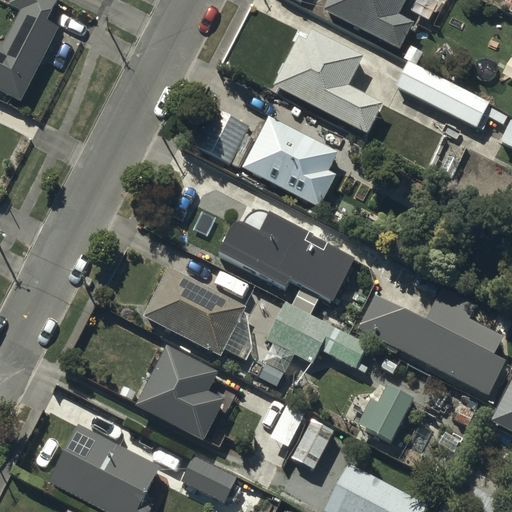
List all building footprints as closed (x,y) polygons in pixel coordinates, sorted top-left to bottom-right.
[(60,4),(51,0),(13,0),(10,7),(22,13),(4,48),(0,46),(0,94),(21,105),(58,33),(48,28),(60,4)] [(410,0),(332,0),(323,16),(400,56),(414,30),(399,22),(410,0)] [(364,62),(313,36),(308,46),(299,42),(273,91),(367,139),(382,110),(348,93),(364,62)] [(423,58),(411,50),(405,61),(416,68),(423,58)] [(490,109),(410,67),(397,91),(477,133),(490,109)] [(250,131),(216,114),(196,151),(230,169),(250,131)] [(339,158),(270,123),(244,174),(320,212),(336,181),(329,178),(339,158)] [(511,128),(502,148),(511,152),(511,128)] [(459,165),(448,160),(441,174),(452,180),(459,165)] [(425,178),(404,167),(395,183),(416,195),(425,178)] [(333,306),(354,265),(263,219),(257,220),(252,223),(249,226),(246,231),(241,231),(238,232),(234,235),(221,261),(286,294),(291,284),(333,306)] [(247,314),(169,274),(145,322),(222,362),(247,314)] [(319,305),(302,295),(294,309),(311,319),(319,305)] [(427,327),(375,300),(354,340),(398,362),(400,358),(491,406),(509,372),(493,364),(502,345),(468,327),(474,315),(442,298),(427,327)] [(369,351),(287,309),(268,345),(314,368),(321,354),(357,373),(369,351)] [(219,380),(168,353),(137,413),(205,449),(226,409),(209,400),(219,380)] [(398,370),(387,363),(382,371),(393,378),(398,370)] [(284,378),(267,370),(260,382),(277,391),(284,378)] [(511,382),(493,421),(511,430),(511,382)] [(136,397),(125,391),(121,398),(133,404),(136,397)] [(415,405),(389,391),(380,409),(372,405),(360,429),(394,447),(415,405)] [(305,417),(290,409),(271,444),(287,452),(305,417)] [(475,416),(463,410),(456,425),(469,431),(475,416)] [(334,437),(313,427),(294,465),(315,475),(334,437)] [(162,473),(80,432),(52,489),(96,511),(154,511),(145,507),(162,473)] [(460,445),(446,436),(440,447),(454,455),(460,445)] [(369,444),(360,439),(358,442),(367,447),(369,444)] [(238,483),(195,462),(183,487),(225,508),(238,483)] [(426,511),(350,472),(328,511),(426,511)] [(498,511),(507,494),(468,475),(455,502),(476,511),(498,511)]
